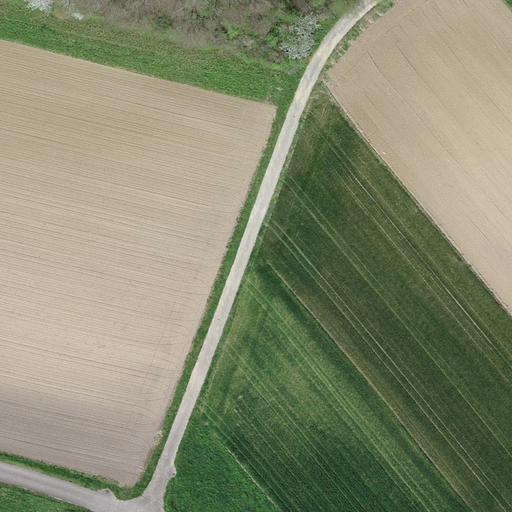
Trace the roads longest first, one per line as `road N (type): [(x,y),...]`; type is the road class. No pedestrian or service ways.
road 1 (track): [(144,511),(308,80),(337,30),(370,0)]
road 2 (residential): [(122,511),(0,471)]
